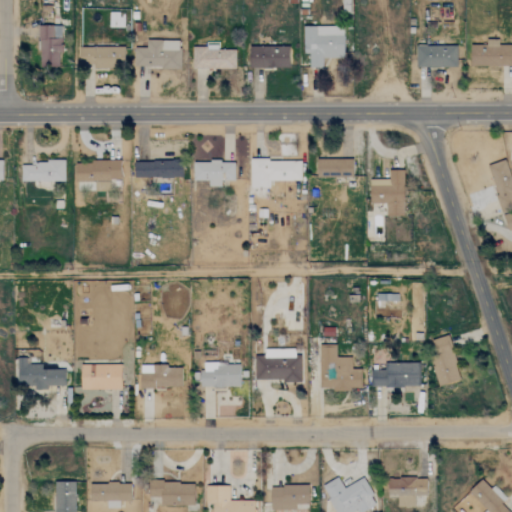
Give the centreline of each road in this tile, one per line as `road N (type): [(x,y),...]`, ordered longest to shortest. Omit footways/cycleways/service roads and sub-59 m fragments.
road 1 (tertiary): [(0,110),(511,111)]
road 2 (residential): [(15,439),(511,431)]
road 3 (tertiary): [(511,379),(420,115)]
